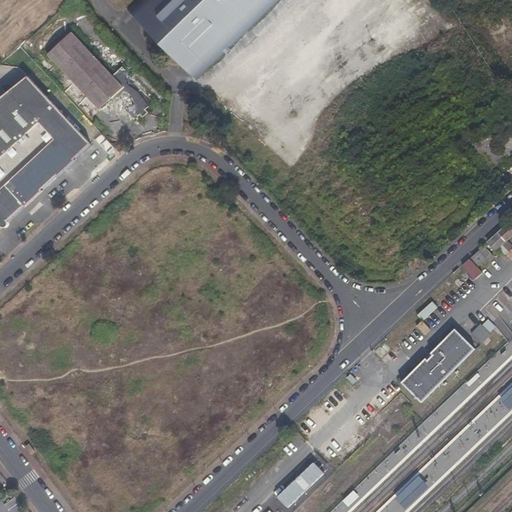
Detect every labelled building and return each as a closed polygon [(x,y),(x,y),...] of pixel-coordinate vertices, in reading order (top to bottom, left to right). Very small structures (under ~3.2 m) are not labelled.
[(137,0),(127,10),(196,80),(278,0),(137,0)] [(511,0),(480,0),(492,19),(511,5),(511,0)] [(511,46),(511,28),(511,29),(505,18),(481,32),(495,56),(511,46)] [(99,110),(124,88),(113,76),(71,32),(47,55),(99,110)] [(511,62),(493,75),(501,86),(511,79),(511,62)] [(155,101),(123,67),(113,76),(124,88),(112,99),(134,122),(140,116),(146,110),(155,101)] [(57,176),(59,177),(77,161),(76,159),(92,144),(28,76),(0,98),(0,228),(1,227),(4,228),(7,228),(9,227),(10,224),(9,221),(24,206),(26,208),(44,191),(43,189),(57,176)] [(511,79),(501,86),(511,104),(511,79)] [(143,119),(149,113),(146,110),(140,116),(143,119)] [(511,236),(511,221),(488,243),(495,251),(511,236)] [(495,257),(485,246),(471,259),(479,267),(487,261),(489,262),(495,257)] [(482,273),(470,260),(462,268),(474,280),(482,273)] [(490,334),(481,325),(471,335),(480,344),(490,334)] [(427,361),(425,359),(401,383),(421,403),(475,350),(455,330),(430,354),(432,356),(427,361)] [(511,407),(511,388),(500,399),(510,409),(511,407)] [(322,462),(309,476),(320,485),(332,472),(322,462)] [(430,486),(420,476),(397,499),(407,508),(430,486)]
